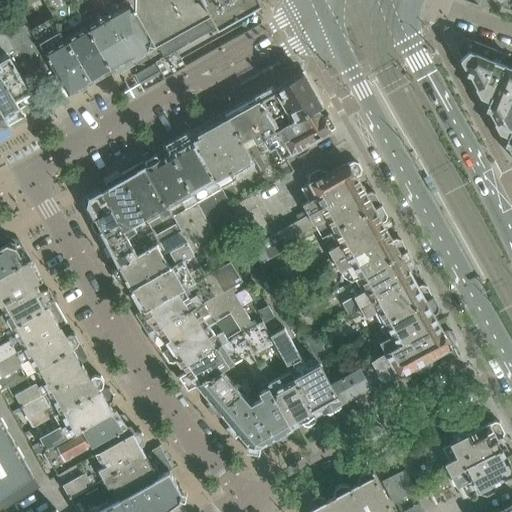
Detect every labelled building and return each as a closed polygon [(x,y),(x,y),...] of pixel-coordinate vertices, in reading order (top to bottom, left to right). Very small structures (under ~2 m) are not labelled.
[(19,0),(25,9),(40,0),(19,0)] [(72,0),(44,0),(55,18),(66,39),(67,38),(91,82),(113,70),(72,0)] [(101,0),(72,0),(113,70),(133,58),(109,18),(111,16),(101,0)] [(101,0),(111,16),(109,18),(133,58),(134,59),(149,50),(148,50),(156,46),(156,45),(157,45),(129,0),(101,0)] [(129,0),(157,45),(213,13),(219,22),(257,0),(129,0)] [(23,13),(5,23),(11,33),(10,33),(30,69),(35,78),(44,95),(59,86),(63,84),(49,59),(33,31),(23,13)] [(55,18),(33,31),(49,59),(63,84),(68,93),(69,95),(70,96),(92,83),(91,82),(67,38),(66,39),(55,18)] [(13,48),(7,37),(5,33),(0,36),(0,109),(9,125),(25,116),(20,108),(35,100),(21,74),(9,51),(13,48)] [(511,67),(506,65),(510,55),(508,55),(474,41),(474,42),(464,38),(460,44),(457,47),(457,48),(461,55),(511,149),(511,67)] [(246,147),(255,141),(322,106),(307,79),(306,80),(299,78),(299,77),(277,89),(277,91),(273,94),(271,90),(261,96),(264,99),(259,102),(257,98),(246,104),(248,108),(244,110),(242,106),(228,114),(246,147)] [(309,144),(334,130),(333,127),(335,126),(328,114),(326,115),(322,106),(255,141),(258,146),(264,143),(269,151),(278,166),(287,161),(285,157),(290,155),(298,157),(307,152),(309,144)] [(0,131),(10,126),(9,125),(0,109),(0,131)] [(214,125),(208,129),(207,129),(206,126),(193,134),(221,187),(235,178),(232,171),(253,159),(246,147),(228,114),(213,123),(214,125)] [(173,145),(168,148),(197,202),(222,189),(221,187),(193,134),(190,135),(173,145)] [(168,148),(143,162),(169,211),(172,216),(177,224),(181,231),(186,241),(192,253),(218,239),(197,202),(168,148)] [(135,166),(122,174),(145,216),(158,209),(162,215),(169,211),(143,162),(141,163),(135,166)] [(306,212),(297,217),(299,221),(362,187),(362,186),(358,179),(356,176),(360,174),(362,169),(358,163),(353,162),(350,164),(349,162),(326,175),(325,173),(318,171),(312,174),(308,181),(310,184),(303,189),(310,202),(303,206),(306,212)] [(108,188),(102,192),(127,235),(136,230),(133,223),(145,216),(122,174),(109,181),(108,188)] [(84,197),(82,204),(83,206),(83,207),(90,221),(95,230),(103,246),(108,257),(109,256),(110,256),(113,254),(119,264),(137,254),(132,244),(127,235),(102,192),(99,187),(86,194),(86,195),(85,195),(84,197)] [(299,221),(277,233),(283,243),(314,225),(322,240),(327,237),(334,233),(382,206),(376,194),(370,192),(367,195),(366,193),(362,187),(299,221)] [(251,196),(232,206),(237,216),(256,206),(251,196)] [(256,206),(237,216),(243,226),(262,215),(256,206)] [(334,233),(327,237),(334,249),(329,252),(335,262),(388,233),(384,225),(382,222),(386,220),(387,215),(382,206),(334,233)] [(262,215),(243,226),(248,236),(267,225),(262,215)] [(177,224),(156,235),(160,243),(181,231),(177,224)] [(267,225),(248,236),(253,246),(272,235),(267,225)] [(273,236),(255,246),(255,248),(263,262),(287,249),(283,243),(277,233),(273,236)] [(388,233),(335,262),(337,266),(341,272),(343,277),(353,282),(360,278),(408,252),(401,240),(399,239),(396,239),(392,241),(388,233)] [(116,269),(114,273),(118,280),(122,281),(127,279),(132,288),(169,267),(182,259),(192,253),(186,241),(162,254),(156,243),(142,251),(137,254),(119,264),(120,266),(116,269)] [(0,275),(27,260),(18,245),(16,246),(7,244),(6,242),(0,244),(0,275)] [(252,250),(241,257),(244,264),(247,265),(252,265),(259,262),(252,250)] [(355,298),(352,300),(357,310),(361,308),(413,279),(408,269),(412,267),(413,261),(408,252),(360,278),(368,291),(355,298)] [(132,288),(131,288),(132,290),(140,305),(142,309),(143,310),(152,305),(182,288),(204,274),(199,266),(192,253),(182,259),(169,267),(132,288)] [(143,310),(137,314),(149,333),(198,305),(203,302),(233,284),(241,279),(229,259),(204,274),(182,288),(152,305),(143,310)] [(0,275),(0,304),(37,284),(39,283),(37,279),(39,275),(34,266),(30,266),(27,260),(0,275)] [(413,279),(361,308),(366,317),(374,313),(382,327),(386,324),(433,298),(427,286),(422,285),(418,287),(413,279)] [(0,304),(0,333),(51,305),(55,303),(55,302),(55,301),(48,289),(41,292),(37,284),(0,304)] [(198,305),(149,333),(162,351),(207,325),(241,305),(234,292),(237,290),(233,284),(203,302),(198,305)] [(386,324),(382,327),(389,340),(381,344),(387,354),(439,325),(433,315),(437,313),(439,308),(437,305),(433,298),(386,324)] [(0,333),(0,362),(60,327),(56,320),(62,315),(56,305),(55,303),(51,305),(0,333)] [(207,325),(162,351),(169,361),(174,362),(178,359),(182,365),(183,365),(225,341),(227,340),(256,322),(254,320),(251,322),(241,305),(207,325)] [(275,319),(265,325),(271,336),(276,344),(291,371),(315,414),(324,410),(326,413),(330,414),(340,408),(342,404),(340,402),(331,386),(331,385),(320,364),(309,370),(285,329),(277,333),(274,328),(279,325),(275,319)] [(187,371),(179,376),(188,389),(196,384),(198,383),(220,371),(233,363),(251,353),(253,356),(275,343),(271,337),(262,323),(262,321),(257,324),(256,322),(227,340),(225,341),(183,365),(187,371)] [(378,360),(359,370),(369,386),(382,379),(383,381),(397,373),(399,376),(413,369),(414,371),(422,373),(429,369),(431,361),(430,359),(452,347),(451,345),(454,343),(456,338),(452,332),(447,331),(444,333),(439,325),(378,360)] [(60,327),(0,362),(0,389),(0,391),(8,386),(14,396),(17,394),(23,405),(86,369),(82,363),(86,360),(88,356),(75,333),(71,332),(65,335),(60,327)] [(316,333),(306,339),(318,362),(329,356),(316,333)] [(265,363),(258,367),(264,377),(271,373),(265,363)] [(86,369),(23,405),(30,417),(35,427),(55,415),(101,388),(103,387),(104,381),(101,376),(95,375),(91,377),(86,369)] [(359,370),(331,386),(340,402),(344,400),(345,402),(357,396),(355,394),(369,386),(359,370)] [(220,371),(198,383),(204,391),(208,396),(211,399),(210,399),(210,405),(216,412),(222,413),(229,420),(228,426),(235,435),(242,436),(242,435),(249,443),(247,451),(259,453),(260,445),(275,437),(276,437),(279,438),(286,435),(286,431),(292,428),(268,384),(264,377),(258,380),(264,391),(260,394),(263,398),(249,405),(220,371)] [(291,371),(268,383),(292,428),(302,422),(304,426),(308,427),(314,424),(316,423),(315,423),(316,419),(314,415),(315,414),(291,371)] [(61,426),(40,438),(42,442),(47,450),(67,438),(115,410),(110,403),(112,401),(114,395),(110,389),(104,388),(103,387),(101,388),(55,415),(61,426)] [(47,450),(45,451),(52,464),(59,476),(133,432),(131,433),(126,425),(127,425),(127,424),(129,421),(124,415),(119,415),(115,410),(67,438),(47,450)] [(0,498),(35,477),(0,415),(0,498)] [(451,443),(443,448),(450,462),(446,464),(452,474),(506,446),(502,438),(504,437),(505,432),(500,422),(495,421),(490,424),(489,423),(468,435),(468,434),(461,432),(453,436),(451,443)] [(133,432),(59,476),(64,486),(70,497),(146,454),(141,446),(144,444),(145,439),(141,432),(136,431),(133,432)] [(421,433),(410,439),(416,451),(427,445),(421,433)] [(42,442),(32,448),(36,456),(44,451),(45,451),(47,450),(42,442)] [(452,474),(451,475),(457,487),(462,485),(468,496),(477,492),(478,493),(486,496),(494,491),(497,483),(496,482),(511,473),(511,455),(506,446),(452,474)] [(146,454),(70,497),(79,511),(95,511),(161,475),(164,473),(169,470),(161,456),(151,462),(146,454)] [(95,511),(164,511),(180,500),(185,501),(187,492),(182,491),(174,477),(170,469),(169,470),(164,473),(161,475),(95,511)] [(359,483),(351,487),(363,511),(393,511),(373,473),(366,470),(359,474),(358,481),(359,483)] [(405,470),(394,476),(406,498),(417,493),(405,470)] [(394,476),(382,482),(394,505),(404,499),(406,498),(394,476)] [(335,496),(327,500),(333,511),(363,511),(351,487),(350,485),(342,483),(336,486),(334,494),(335,496)] [(311,500),(309,507),(310,509),(309,510),(310,511),(333,511),(327,500),(326,498),(324,498),(318,496),(311,500)] [(424,511),(419,502),(400,511),(424,511)]
